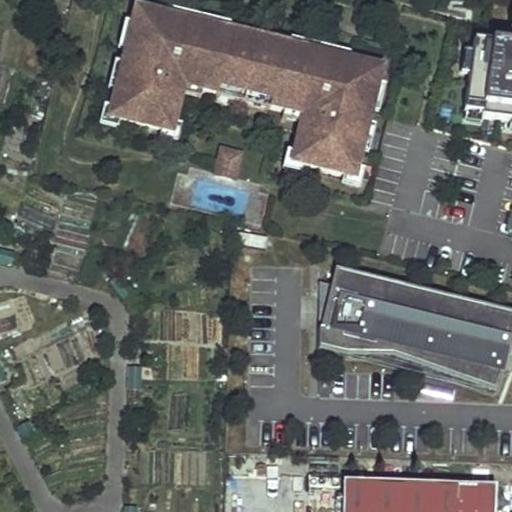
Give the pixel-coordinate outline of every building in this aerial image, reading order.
[(354,180),(381,70),(343,61),(341,68),(332,66),(331,69),(317,66),(320,55),(198,25),(195,36),(181,33),(182,29),(173,26),(175,20),(136,10),(109,120),(146,129),(149,119),(174,125),(182,95),(183,88),(203,92),(217,96),(219,88),(245,95),(271,101),(270,109),(284,113),(304,117),(302,125),(294,155),(319,161),(317,171),(354,180)] [(195,36),(198,25),(175,20),(173,26),(182,29),(181,33),(195,36)] [(482,119),(511,122),(511,45),(472,42),(465,113),(482,115),(482,119)] [(341,68),(343,61),(320,55),(317,66),(331,69),(332,66),(341,68)] [(203,92),(183,88),(182,95),(201,100),(203,92)] [(217,96),(216,97),(243,104),(245,95),(219,88),(217,96)] [(271,101),(245,95),(243,104),(270,111),(270,109),(271,101)] [(302,125),(304,117),(284,113),(282,120),(302,125)] [(149,119),(146,129),(171,135),(174,125),(149,119)] [(217,168),(237,173),(241,155),(222,150),(217,168)] [(319,161),(294,155),(292,165),(317,171),(319,161)] [(237,173),(217,168),(216,175),(235,180),(237,173)] [(13,255),(0,251),(0,262),(11,265),(13,255)] [(511,335),(511,314),(336,273),(333,289),(320,286),(320,298),(330,300),(323,333),(320,333),(320,354),(348,361),(394,361),(497,396),(506,369),(504,369),(501,368),(507,342),(510,343),(511,335)] [(120,277),(111,284),(123,300),(131,293),(120,277)] [(330,300),(320,298),(320,333),(323,333),(330,300)] [(504,369),(510,343),(507,342),(501,368),(504,369)] [(141,370),(130,369),(129,389),(140,390),(141,370)] [(28,424),(19,428),(23,437),(33,433),(28,424)] [(492,511),(494,486),(342,481),(340,511),(492,511)]
